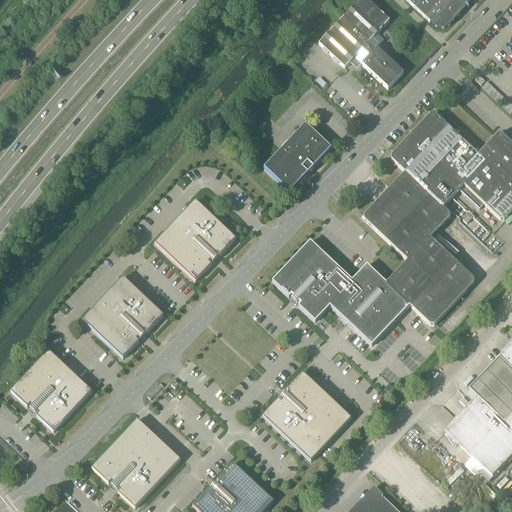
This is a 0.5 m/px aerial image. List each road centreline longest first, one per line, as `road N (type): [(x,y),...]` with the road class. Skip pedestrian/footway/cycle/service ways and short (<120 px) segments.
road 1 (primary): [(0,226),(194,0)]
road 2 (unclassified): [(317,511),(511,304)]
road 3 (unclassified): [(318,200),(506,0)]
road 4 (primary): [(156,0),(0,170)]
road 5 (unclassified): [(127,252),(198,180),(214,181),(279,244)]
road 6 (unclassified): [(236,430),(309,350),(240,284)]
road 7 (unclassified): [(129,399),(68,341),(63,320),(127,252)]
